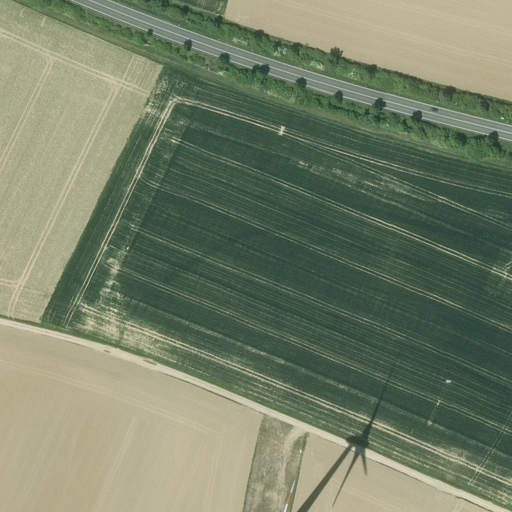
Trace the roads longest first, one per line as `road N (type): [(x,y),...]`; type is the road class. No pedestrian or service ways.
road 1 (track): [(501,511),(145,360),(0,319)]
road 2 (track): [(14,0),(255,96),(511,166)]
road 3 (primary): [(91,0),(247,60),(511,134)]
road 4 (track): [(511,108),(158,0)]
